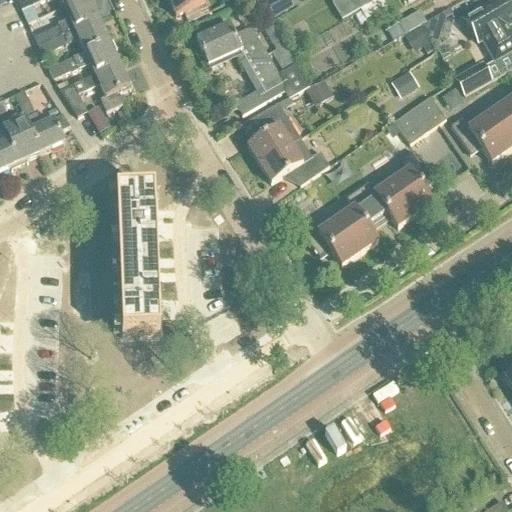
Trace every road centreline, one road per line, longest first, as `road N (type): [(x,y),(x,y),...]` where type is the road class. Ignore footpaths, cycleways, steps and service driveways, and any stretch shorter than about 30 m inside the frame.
road 1 (residential): [(62,494),(21,422),(19,257)]
road 2 (residential): [(177,119),(309,327)]
road 3 (residential): [(309,327),(511,188)]
road 4 (tertiary): [(135,511),(336,372)]
road 5 (residential): [(177,119),(0,232)]
road 6 (residential): [(225,384),(62,494)]
road 7 (residential): [(225,384),(181,296),(179,216)]
road 8 (residential): [(511,458),(422,314)]
road 9 (residential): [(123,0),(177,119)]
